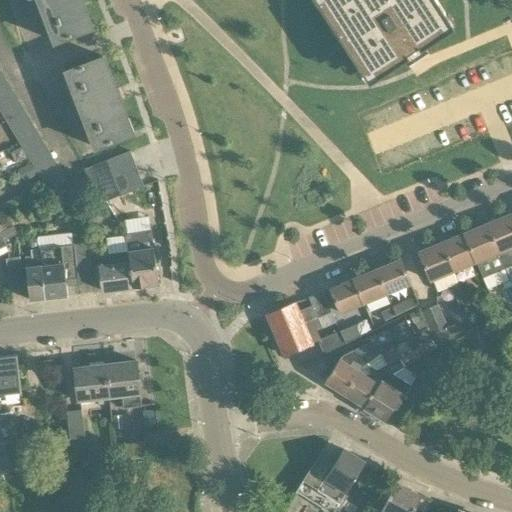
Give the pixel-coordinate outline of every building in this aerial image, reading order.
[(80,0),(37,0),(54,42),(91,28),(80,0)] [(418,48),(420,51),(423,49),(425,48),(450,32),(448,29),(442,20),(446,17),(435,0),(320,0),(323,3),(318,6),(332,27),(336,24),(343,33),(338,36),(363,75),(372,69),(376,75),(378,78),(405,61),(409,58),(407,55),(418,48)] [(102,57),(65,72),(96,148),(132,134),(102,57)] [(0,98),(13,91),(6,81),(0,84),(0,98)] [(0,110),(1,112),(19,101),(13,91),(0,98),(0,110)] [(7,122),(25,111),(19,101),(1,112),(7,122)] [(13,132),(31,121),(25,111),(7,122),(13,132)] [(19,142),(37,131),(31,121),(13,132),(19,142)] [(25,152),(43,141),(37,131),(19,142),(25,152)] [(31,162),(49,152),(43,141),(25,152),(31,162)] [(37,173),(55,162),(49,152),(31,162),(37,173)] [(107,161),(112,173),(135,164),(130,152),(107,161)] [(116,184),(112,173),(107,161),(85,169),(105,202),(121,196),(116,184)] [(43,183),(61,172),(55,162),(37,173),(43,183)] [(17,171),(23,181),(36,173),(30,163),(17,171)] [(112,173),(116,184),(139,176),(135,164),(112,173)] [(67,182),(61,172),(43,183),(48,193),(67,182)] [(69,181),(77,195),(87,189),(79,175),(69,181)] [(116,184),(121,196),(144,187),(139,176),(116,184)] [(0,233),(13,227),(20,223),(15,213),(0,220),(0,233)] [(487,224),(505,268),(511,265),(511,220),(510,215),(487,224)] [(505,268),(487,224),(464,234),(476,263),(482,278),(505,268)] [(13,227),(0,233),(0,254),(5,252),(1,245),(18,236),(13,227)] [(125,235),(127,252),(132,288),(159,284),(151,231),(125,235)] [(476,263),(464,234),(441,243),(453,273),(476,263)] [(45,299),(39,250),(38,250),(37,240),(30,241),(32,258),(25,259),(30,301),(45,299)] [(87,243),(74,244),(76,269),(90,267),(87,243)] [(453,273),(441,243),(418,253),(430,282),(453,273)] [(39,250),(45,299),(67,296),(65,280),(77,279),(73,246),(39,250)] [(132,288),(127,252),(98,256),(99,265),(95,266),(97,281),(101,280),(103,292),(132,288)] [(19,257),(5,259),(9,288),(23,287),(19,257)] [(376,270),(386,295),(410,285),(400,260),(376,270)] [(386,295),(376,270),(353,280),(363,304),(386,295)] [(511,285),(510,279),(508,280),(501,283),(510,305),(511,304),(511,285)] [(363,304),(353,280),(330,289),(340,314),(363,304)] [(464,294),(469,306),(477,302),(471,290),(464,294)] [(275,335),(318,318),(331,312),(323,292),(310,298),(313,306),(299,312),(295,303),(267,315),(275,335)] [(462,310),(469,306),(464,294),(456,298),(462,310)] [(393,306),(393,307),(398,316),(416,307),(411,297),(393,306)] [(432,335),(449,328),(439,305),(422,312),(432,335)] [(398,316),(393,307),(381,313),(385,322),(398,316)] [(414,324),(422,320),(417,310),(409,314),(414,324)] [(506,331),(511,328),(511,317),(502,321),(506,331)] [(318,318),(275,335),(283,356),(312,344),(309,337),(323,331),(318,318)] [(418,331),(427,326),(423,319),(422,320),(414,324),(418,331)] [(398,343),(412,337),(406,323),(391,329),(398,343)] [(339,333),(344,343),(360,336),(355,325),(339,333)] [(449,328),(432,335),(437,346),(461,336),(457,325),(449,328)] [(479,362),(490,357),(478,327),(466,332),(479,362)] [(427,329),(419,332),(424,344),(401,359),(405,367),(435,349),(427,329)] [(339,333),(317,341),(324,355),(344,345),(344,343),(339,333)] [(361,368),(366,365),(371,362),(354,351),(341,357),(339,360),(338,359),(324,383),(345,396),(361,368)] [(0,407),(22,405),(17,355),(0,356),(0,407)] [(359,372),(345,396),(365,408),(379,383),(393,375),(404,368),(398,358),(377,372),(366,365),(361,368),(359,372)] [(105,365),(109,396),(122,395),(123,409),(141,407),(136,361),(105,365)] [(109,396),(105,365),(75,368),(78,400),(109,396)] [(422,399),(431,385),(417,376),(404,368),(393,375),(379,383),(365,408),(367,409),(368,412),(372,415),(375,414),(384,421),(394,406),(397,408),(400,402),(403,397),(413,403),(422,399)] [(69,440),(83,438),(81,411),(67,412),(69,440)] [(122,415),(113,416),(114,430),(123,429),(122,415)] [(0,436),(0,475),(13,470),(0,436)] [(145,442),(118,445),(120,460),(147,457),(145,442)] [(89,463),(103,462),(102,447),(88,449),(89,463)] [(327,511),(334,511),(364,464),(342,450),(333,465),(319,456),(296,493),(327,511)] [(395,483),(380,511),(413,511),(421,496),(395,483)]
